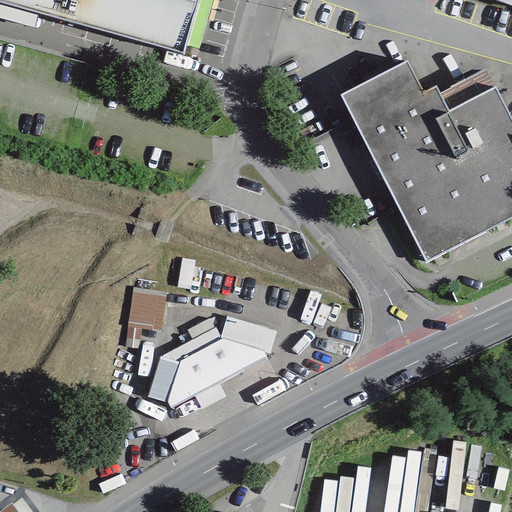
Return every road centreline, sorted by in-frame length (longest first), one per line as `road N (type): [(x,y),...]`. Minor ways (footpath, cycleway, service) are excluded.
road 1 (unclassified): [(413,363),(371,271),(279,168),(254,125),(248,79),(268,0)]
road 2 (secondary): [(413,363),(298,418),(139,511)]
